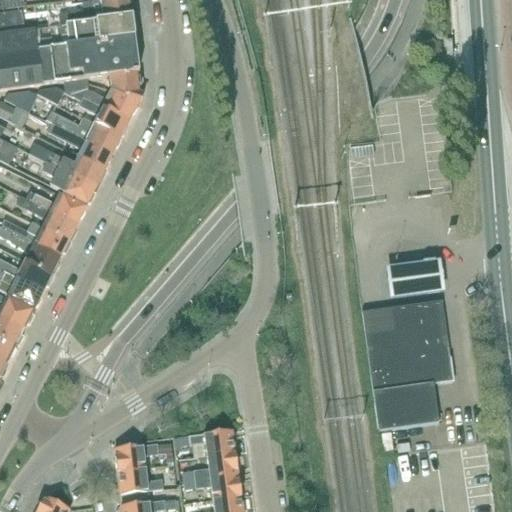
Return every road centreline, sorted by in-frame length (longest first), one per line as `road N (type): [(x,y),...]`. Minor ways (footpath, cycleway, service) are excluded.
road 1 (tertiary): [(74,438),(120,347),(362,63),(395,0)]
road 2 (residential): [(164,0),(169,55),(155,133),(21,413)]
road 3 (residential): [(244,341),(264,305),(263,233),(244,107),(209,0)]
road 4 (secondary): [(497,246),(480,0)]
road 5 (residential): [(74,438),(244,341)]
road 6 (residential): [(267,511),(244,341)]
